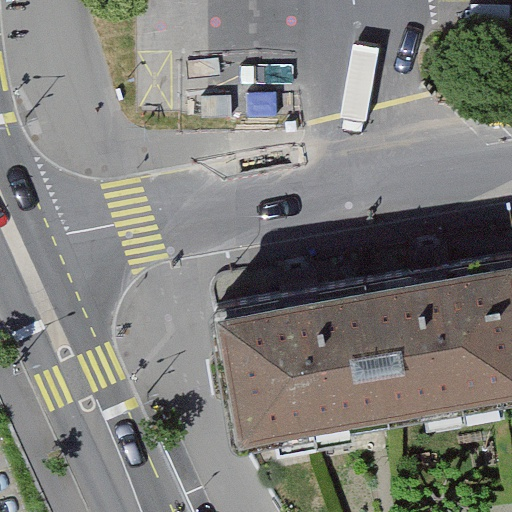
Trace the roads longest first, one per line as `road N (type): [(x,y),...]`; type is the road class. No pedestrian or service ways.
road 1 (residential): [(17,238),(511,165)]
road 2 (primary): [(17,238),(139,511)]
